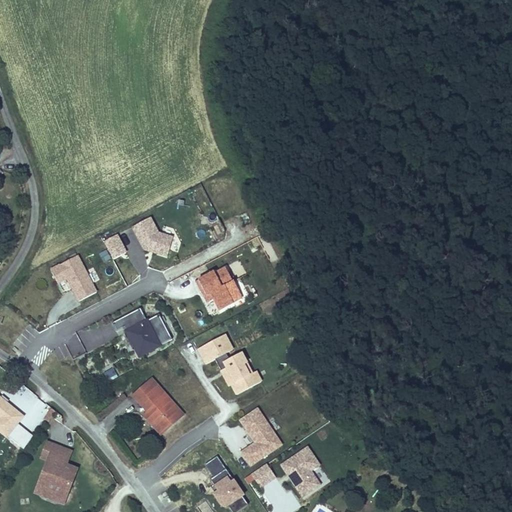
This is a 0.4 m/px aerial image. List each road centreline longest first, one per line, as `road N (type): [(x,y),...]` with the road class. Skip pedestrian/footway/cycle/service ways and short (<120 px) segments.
road 1 (unclassified): [(17,366),(101,445),(150,511)]
road 2 (unclassified): [(0,284),(32,210),(0,99)]
road 3 (unknown): [(139,495),(226,410),(191,357)]
road 4 (residential): [(17,366),(38,342),(163,278)]
